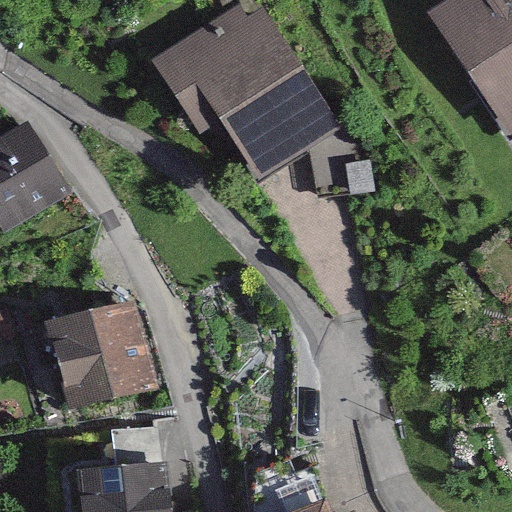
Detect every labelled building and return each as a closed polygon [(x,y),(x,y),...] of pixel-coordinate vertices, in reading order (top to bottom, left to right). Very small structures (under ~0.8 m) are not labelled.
[(359,140),(267,0),(247,0),(155,60),(219,159),(252,138),(284,188),(359,140)] [(511,0),(475,0),(445,22),(511,116),(511,0)] [(71,214),(28,145),(0,163),(0,242),(7,254),(71,214)] [(142,304),(43,326),(66,426),(164,404),(142,304)] [(195,511),(192,468),(82,479),(85,511),(195,511)]
